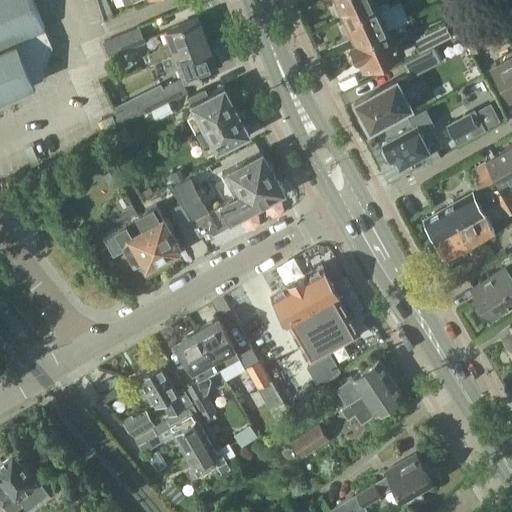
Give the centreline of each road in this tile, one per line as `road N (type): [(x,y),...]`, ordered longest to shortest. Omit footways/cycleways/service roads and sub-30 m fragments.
road 1 (secondary): [(511,475),(349,212)]
road 2 (residential): [(87,346),(349,212)]
road 3 (secondary): [(349,212),(275,59),(256,0)]
road 4 (residential): [(349,212),(511,124)]
road 5 (residential): [(87,346),(0,238)]
